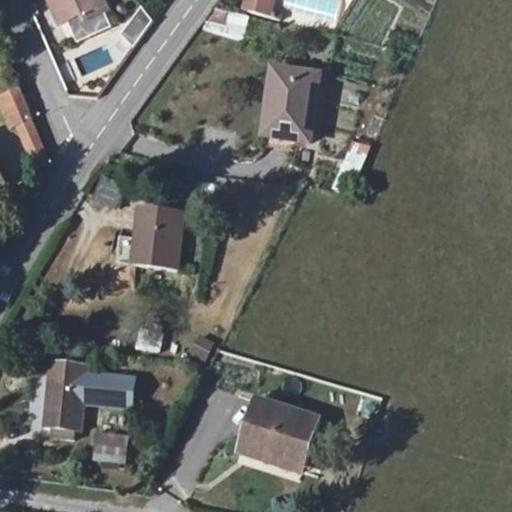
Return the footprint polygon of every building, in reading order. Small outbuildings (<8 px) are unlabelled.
[(57,0),(49,0),(61,25),(68,22),(57,0)] [(83,16),(86,23),(109,13),(102,0),(57,0),(68,22),(83,16)] [(279,0),(252,0),(249,13),(275,20),(279,0)] [(135,49),(154,24),(146,14),(124,38),(135,49)] [(232,15),(226,38),(248,44),(253,20),(232,15)] [(71,30),(86,23),(83,16),(68,22),(71,30)] [(265,138),(297,143),(312,145),(322,78),(275,71),(265,138)] [(21,91),(0,100),(14,130),(19,128),(38,173),(53,166),(35,119),(21,91)] [(297,143),(265,138),(264,145),(296,150),(297,143)] [(352,143),(340,195),(358,198),(370,147),(352,143)] [(122,211),(126,183),(100,180),(97,207),(122,211)] [(141,211),(135,267),(180,272),(186,216),(141,211)] [(137,350),(161,356),(168,328),(144,322),(137,350)] [(202,339),(194,357),(211,364),(218,345),(202,339)] [(56,363),(49,430),(85,433),(91,367),(56,363)] [(280,454),(308,463),(321,422),(259,403),(242,455),(276,466),(280,454)] [(100,434),(99,448),(122,450),(123,438),(100,434)] [(122,450),(99,448),(98,463),(133,468),(136,441),(123,438),(122,450)] [(304,475),(308,463),(280,454),(276,466),(304,475)]
